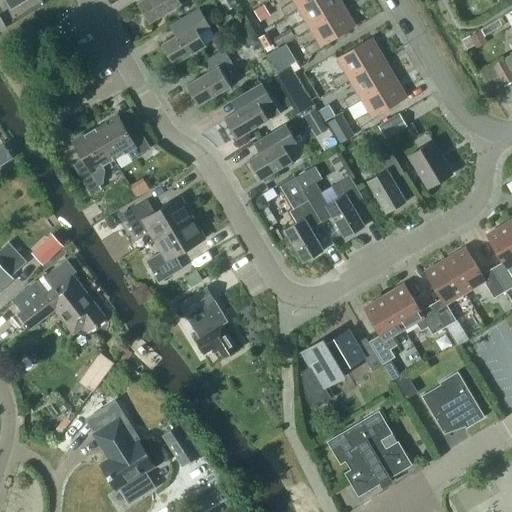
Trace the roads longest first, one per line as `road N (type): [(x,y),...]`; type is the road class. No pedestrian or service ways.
road 1 (residential): [(493,130),(472,210),(326,295),(305,298),(279,288),(199,156),(164,129),(87,0)]
road 2 (residential): [(493,130),(462,111),(396,0)]
road 3 (residential): [(406,502),(432,473),(511,426)]
